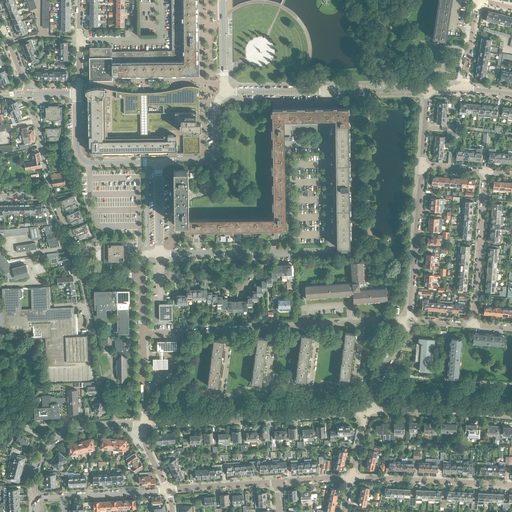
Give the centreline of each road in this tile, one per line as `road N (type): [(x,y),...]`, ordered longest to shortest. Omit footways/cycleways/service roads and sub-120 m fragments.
road 1 (residential): [(143,423),(368,412)]
road 2 (residential): [(142,276),(85,274),(50,197),(0,196)]
road 3 (residential): [(275,253),(329,246),(328,127)]
road 4 (residential): [(351,479),(511,485)]
road 5 (residential): [(34,496),(35,466),(58,437),(85,426),(143,423)]
road 6 (residential): [(473,325),(485,172)]
road 7 (residential): [(410,321),(421,168)]
road 8 (residential): [(272,328),(266,379),(307,384),(315,326)]
road 9 (residential): [(511,416),(368,412)]
road 10 (residential): [(77,93),(83,160),(158,162)]
road 11 (residential): [(159,279),(244,288),(275,253)]
road 12 (residential): [(158,162),(214,158),(216,106),(225,90)]
